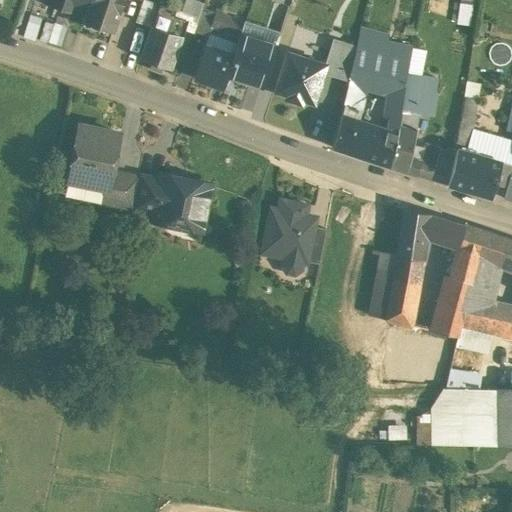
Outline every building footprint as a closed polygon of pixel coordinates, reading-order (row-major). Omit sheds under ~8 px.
[(89,0),(62,0),(60,6),(85,14),(89,0)] [(122,0),(89,0),(85,14),(84,18),(83,18),(82,23),(112,33),(122,0)] [(142,0),(135,23),(151,28),(159,5),(143,0),(142,0)] [(460,0),(458,21),(471,23),(474,0),(460,0)] [(151,28),(150,29),(181,39),(187,22),(173,16),(175,11),(159,5),(151,28)] [(215,14),(197,7),(190,31),(207,37),(210,29),(215,14)] [(242,23),(215,14),(210,29),(237,38),(239,33),(242,23)] [(404,89),(409,63),(412,46),(394,41),(395,38),(387,37),(388,33),(360,26),(358,35),(355,46),(355,50),(350,72),(357,75),(365,80),(378,83),(389,86),(404,89)] [(181,39),(150,29),(139,62),(170,72),(181,39)] [(261,40),(239,33),(237,38),(232,53),(225,76),(260,88),(275,45),(261,40)] [(325,66),(323,74),(350,83),(351,76),(349,75),(350,72),(355,50),(355,46),(332,39),(324,65),(325,66)] [(225,76),(232,53),(204,43),(191,81),(220,90),(225,76)] [(323,74),(325,66),(324,65),(287,54),(275,91),(288,95),(286,99),(300,103),(301,100),(313,103),(323,74)] [(418,65),(409,63),(404,89),(404,93),(400,114),(415,116),(429,118),(432,98),(435,82),(416,79),(418,65)] [(357,75),(350,72),(349,75),(351,76),(350,83),(345,100),(342,113),(339,123),(354,129),(365,80),(357,75)] [(404,89),(389,86),(379,137),(395,142),(398,129),(400,114),(404,93),(404,89)] [(476,104),(463,101),(460,123),(459,127),(472,129),(476,104)] [(415,116),(400,114),(398,129),(413,133),(415,116)] [(354,129),(339,123),(338,127),(332,150),(362,160),(369,133),(354,129)] [(118,135),(79,127),(67,182),(105,190),(107,190),(110,173),(118,135)] [(459,127),(456,145),(467,148),(470,148),(472,129),(459,127)] [(413,133),(398,129),(395,142),(389,170),(417,180),(423,154),(408,151),(413,133)] [(379,137),(369,133),(362,160),(389,170),(395,142),(379,137)] [(501,165),(466,155),(467,148),(456,145),(456,148),(455,155),(456,155),(455,159),(445,189),(490,201),(501,165)] [(455,159),(424,150),(423,154),(417,180),(445,189),(455,159)] [(138,179),(110,173),(107,190),(105,190),(102,203),(131,209),(138,179)] [(511,178),(508,177),(502,201),(511,203),(511,178)] [(207,187),(164,178),(162,184),(156,213),(155,221),(159,222),(162,227),(172,229),(176,226),(182,227),(182,223),(199,226),(200,223),(204,220),(205,215),(202,211),(207,187)] [(162,184),(138,179),(132,208),(156,213),(162,184)] [(307,207),(280,201),(278,211),(270,209),(261,255),(283,260),(282,268),(286,275),(294,276),(301,272),(303,264),(307,265),(307,263),(314,228),(314,227),(302,224),(304,215),(306,215),(307,207)] [(396,256),(396,257),(424,263),(427,241),(430,214),(403,210),(402,214),(403,214),(396,256)] [(430,214),(427,241),(456,250),(464,226),(430,214)] [(456,250),(433,332),(457,338),(455,346),(486,353),(491,334),(482,332),(491,298),(500,265),(511,267),(511,242),(464,226),(456,250)] [(326,231),(314,228),(307,263),(319,266),(326,231)] [(383,320),(394,255),(378,252),(366,316),(383,320)] [(396,257),(396,256),(394,255),(383,320),(383,322),(412,329),(424,263),(396,257)] [(511,339),(511,336),(511,304),(491,298),(482,332),(491,334),(511,339)] [(447,391),(478,389),(481,374),(449,369),(444,391),(447,391)] [(433,447),(497,447),(497,446),(500,390),(500,389),(478,389),(447,391),(435,410),(433,447)] [(497,446),(511,446),(511,389),(500,390),(497,446)]
